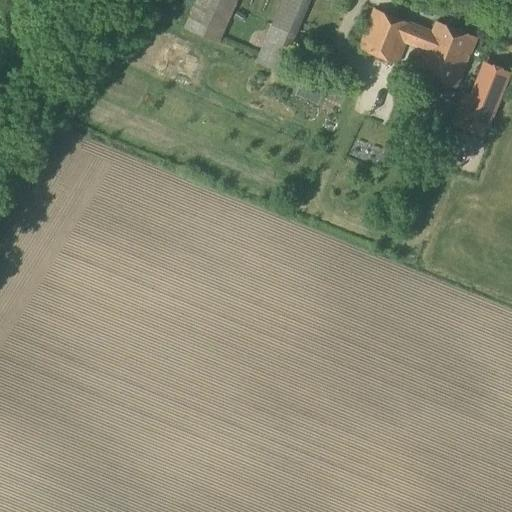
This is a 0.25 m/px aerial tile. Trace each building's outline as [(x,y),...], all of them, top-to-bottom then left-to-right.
[(218,43),(236,0),(196,0),(184,29),(218,43)] [(279,73),(309,0),(282,0),(256,63),(279,73)] [(432,33),(374,10),(358,49),(397,64),(406,43),(425,50),(416,72),(456,88),(477,38),(436,22),(432,33)] [(463,119),(486,128),(499,95),(508,73),(486,64),(477,86),(472,97),(463,119)] [(303,98),(309,85),(301,82),(296,95),(303,98)]
